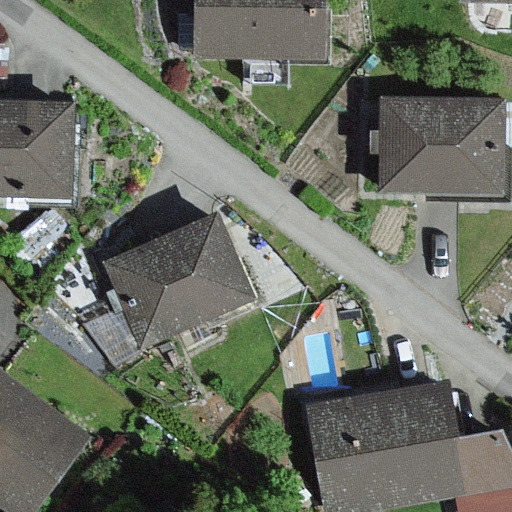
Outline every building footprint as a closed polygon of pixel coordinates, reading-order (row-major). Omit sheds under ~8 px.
[(340,0),(204,0),(202,51),(338,57),(340,0)] [(511,95),(394,91),(390,189),(511,193),(511,95)] [(84,98),(0,93),(0,190),(79,194),(84,98)] [(230,204),(120,257),(160,340),(270,287),(230,204)] [(47,511),(107,431),(0,353),(0,489),(31,511),(47,511)] [(459,374),(323,397),(342,511),(351,511),(479,491),(459,374)]
